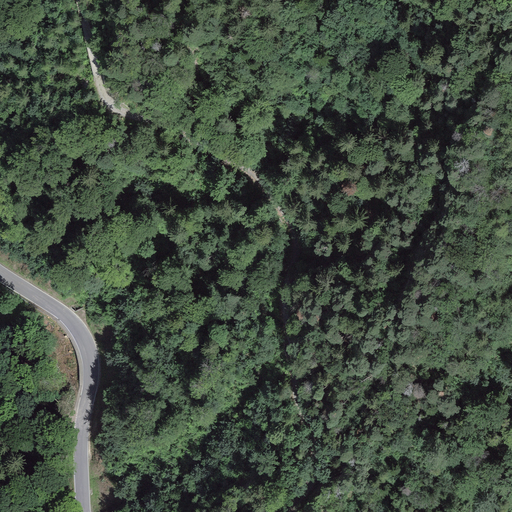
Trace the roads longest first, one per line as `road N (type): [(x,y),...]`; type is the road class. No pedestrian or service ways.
road 1 (track): [(290,511),(316,465),(280,310),(292,229),(253,177),(193,136),(114,108),(101,95),(77,0)]
road 2 (tertiary): [(83,511),(88,352),(66,315),(0,270)]
